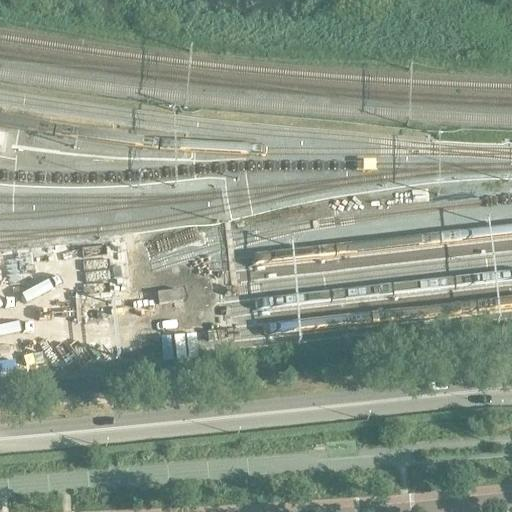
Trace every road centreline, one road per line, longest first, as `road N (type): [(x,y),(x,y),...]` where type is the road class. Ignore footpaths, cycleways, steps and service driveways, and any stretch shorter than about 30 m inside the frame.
road 1 (secondary): [(430,398),(0,436)]
road 2 (residential): [(391,508),(511,497)]
